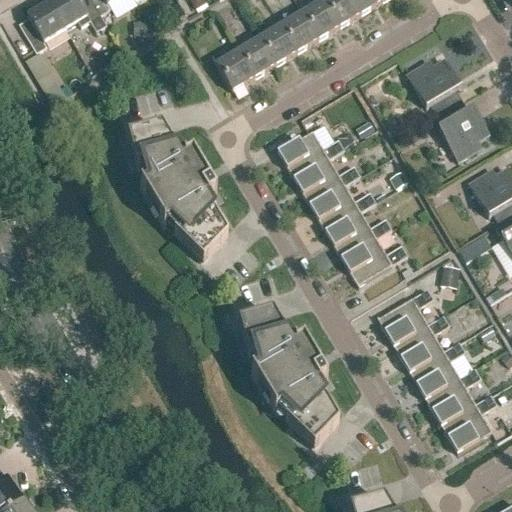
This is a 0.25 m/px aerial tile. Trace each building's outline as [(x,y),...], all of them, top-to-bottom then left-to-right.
[(62,0),(49,8),(65,36),(87,23),(96,38),(106,32),(100,22),(86,0),(62,0)] [(107,11),(125,0),(86,0),(100,22),(110,16),(107,11)] [(194,14),(205,8),(200,0),(193,0),(188,4),(194,14)] [(361,20),(348,0),(332,0),(323,6),(339,33),(361,20)] [(382,7),(378,0),(348,0),(361,20),(382,7)] [(339,33),(323,6),(302,19),(318,46),(339,33)] [(43,50),(65,36),(49,8),(26,22),(29,25),(19,31),(36,60),(38,58),(45,54),(43,50)] [(177,25),(186,20),(179,8),(170,14),(177,25)] [(318,46),(302,19),(280,32),(296,59),(318,46)] [(145,40),(145,27),(133,27),(133,40),(145,40)] [(296,59),(280,32),(259,45),(275,72),(296,59)] [(275,72),(259,45),(237,58),(253,84),(275,72)] [(38,58),(36,60),(25,67),(53,112),(65,104),(38,58)] [(253,84),(237,58),(216,71),(232,97),(253,84)] [(455,97),(459,94),(443,67),(432,74),(429,68),(406,82),(425,115),(429,112),(435,123),(462,107),(455,97)] [(477,149),(488,142),(472,115),(468,118),(462,107),(435,123),(442,133),(438,136),(457,168),(480,155),(477,149)] [(330,126),(341,120),(336,110),(324,116),(330,126)] [(191,164),(182,169),(163,137),(128,147),(141,193),(139,194),(163,234),(165,233),(200,267),(225,241),(206,208),(214,203),(214,204),(215,203),(192,163),(190,164),(191,164)] [(312,138),(278,159),(294,187),(328,166),(344,157),(338,146),(322,156),(312,138)] [(338,182),(328,166),(294,187),(310,213),(344,192),(360,183),(354,173),(338,182)] [(511,223),(511,186),(506,176),(495,183),(491,177),(468,191),(488,223),(492,221),(498,231),(511,223)] [(395,196),(407,188),(401,177),(389,185),(395,196)] [(354,208),(344,192),(310,213),(326,239),(360,219),(376,210),(369,199),(354,208)] [(384,198),(375,204),(378,208),(387,202),(384,198)] [(370,235),(360,219),(326,239),(341,266),(376,245),(391,236),(385,226),(370,235)] [(511,223),(498,231),(504,242),(500,244),(511,263),(511,223)] [(474,249),(479,256),(489,250),(484,242),(474,249)] [(385,261),(376,245),(341,266),(358,294),(359,293),(358,292),(407,263),(401,252),(385,261)] [(459,275),(443,273),(441,290),(456,292),(459,275)] [(377,324),(376,325),(393,352),(427,332),(418,316),(433,307),(427,296),(378,325),(377,324)] [(326,389),(302,349),(301,350),(302,350),(293,355),(274,323),(239,333),(252,379),(250,380),(274,420),(276,419),(311,452),(336,427),(336,426),(317,394),(325,389),(325,390),(326,389)] [(443,323),(427,332),(393,352),(409,379),(443,358),(434,342),(449,333),(443,323)] [(493,344),(495,336),(487,334),(485,342),(493,344)] [(459,349),(443,358),(409,379),(425,405),(459,385),(449,369),(465,359),(459,349)] [(508,373),(511,368),(511,364),(506,359),(500,365),(508,373)] [(474,375),(459,385),(425,405),(441,432),(475,411),(465,395),(481,386),(474,375)] [(491,439),(481,422),(496,412),(490,402),(475,411),(441,432),(457,459),(491,439)] [(0,511),(12,511),(21,506),(6,484),(0,488),(0,511)]
